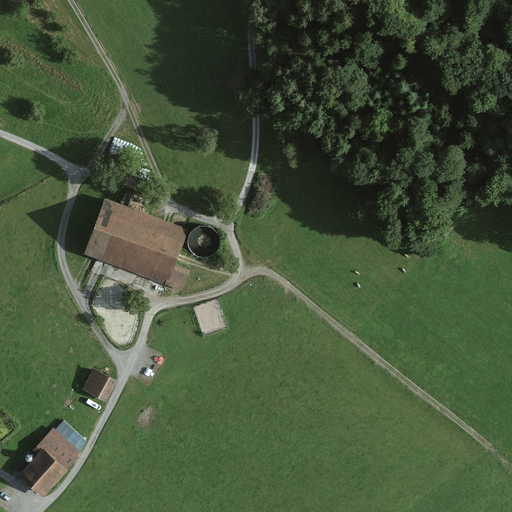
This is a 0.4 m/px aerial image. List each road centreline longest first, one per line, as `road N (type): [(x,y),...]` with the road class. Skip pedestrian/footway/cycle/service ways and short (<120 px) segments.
road 1 (track): [(38,511),(92,444),(157,308),(235,284),(242,273),(227,225)]
road 2 (track): [(242,273),(273,276),(456,420),(511,477)]
road 3 (track): [(173,207),(125,93),(68,0)]
road 4 (track): [(227,225),(254,161),(252,0)]
road 5 (track): [(127,374),(73,287),(62,252),(81,170)]
